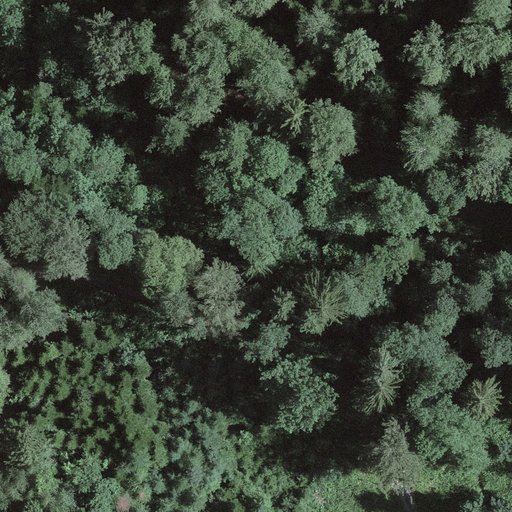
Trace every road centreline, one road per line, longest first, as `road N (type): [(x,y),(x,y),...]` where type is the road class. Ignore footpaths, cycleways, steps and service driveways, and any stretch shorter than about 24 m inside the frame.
road 1 (track): [(511,234),(43,0)]
road 2 (track): [(0,283),(166,312),(328,398),(394,469),(406,511)]
